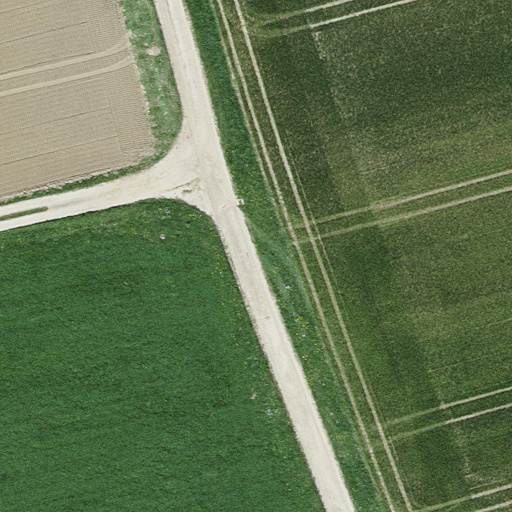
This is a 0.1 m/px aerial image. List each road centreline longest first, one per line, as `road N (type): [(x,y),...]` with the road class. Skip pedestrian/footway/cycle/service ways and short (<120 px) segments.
road 1 (track): [(322,511),(183,165),(146,0)]
road 2 (track): [(183,165),(0,213)]
